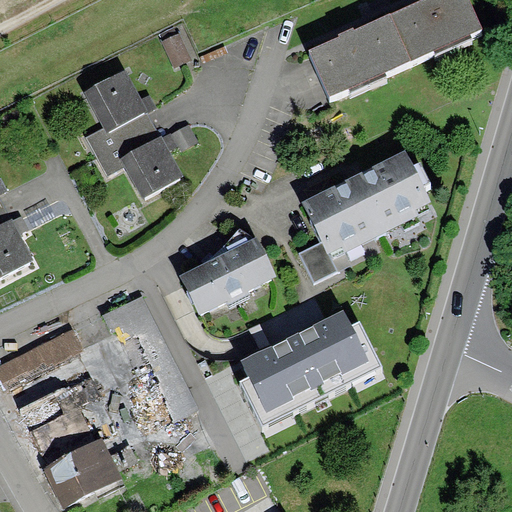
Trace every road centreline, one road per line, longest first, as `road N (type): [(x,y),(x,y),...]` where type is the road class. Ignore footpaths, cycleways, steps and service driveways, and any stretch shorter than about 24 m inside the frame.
road 1 (residential): [(280,27),(225,178),(152,251),(0,331)]
road 2 (tertiary): [(396,511),(511,130)]
